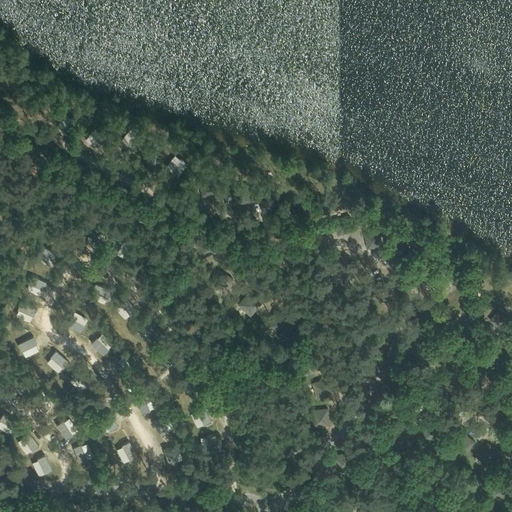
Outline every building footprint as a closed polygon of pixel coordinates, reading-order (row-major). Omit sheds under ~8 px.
[(148,151),(146,169),(155,169),(157,151),(148,151)] [(217,177),(200,178),(202,196),(219,194),(217,177)] [(248,183),(231,187),(234,204),(252,200),(248,183)] [(276,191),(258,195),(262,212),(280,208),(276,191)] [(295,197),(292,215),(310,217),(312,200),(295,197)] [(350,215),(334,219),(338,235),(353,231),(350,215)] [(379,228),(364,232),(367,248),(383,244),(379,228)] [(210,234),(194,241),(201,256),(217,249),(210,234)] [(407,240),(391,244),(394,260),(410,256),(407,240)] [(287,241),(277,255),(292,265),(302,251),(287,241)] [(435,251),(419,255),(422,271),(438,267),(435,251)] [(345,261),(328,266),(333,281),(349,277),(345,261)] [(464,262),(448,266),(453,282),(468,278),(464,262)] [(218,269),(209,283),(224,293),(233,279),(218,269)] [(393,281),(377,284),(380,300),(396,297),(393,281)] [(249,291),(237,304),(250,316),(262,303),(249,291)] [(470,294),(463,308),(478,316),(485,301),(470,294)] [(490,320),(502,330),(511,316),(500,307),(490,320)] [(275,310),(268,325),(283,332),(290,317),(275,310)] [(416,332),(408,346),(421,353),(429,339),(416,332)] [(453,344),(447,359),(461,365),(467,349),(453,344)] [(493,369),(499,354),(486,348),(480,364),(493,369)] [(315,352),(298,358),(303,375),(321,369),(315,352)] [(329,377),(312,381),(317,399),(334,394),(329,377)] [(328,407),(310,409),(312,426),(329,424),(328,407)] [(392,421),(391,439),(409,440),(410,423),(392,421)] [(442,421),(424,421),(424,439),(442,439),(442,421)] [(375,429),(358,435),(364,452),(380,446),(375,429)] [(462,430),(450,444),(464,455),(475,441),(462,430)] [(294,433),(278,440),(285,456),(302,449),(294,433)] [(491,467),(502,452),(488,442),(477,456),(491,467)] [(351,451),(333,455),(336,472),(354,468),(351,451)] [(491,497),(509,498),(510,480),(492,479),(491,497)]
